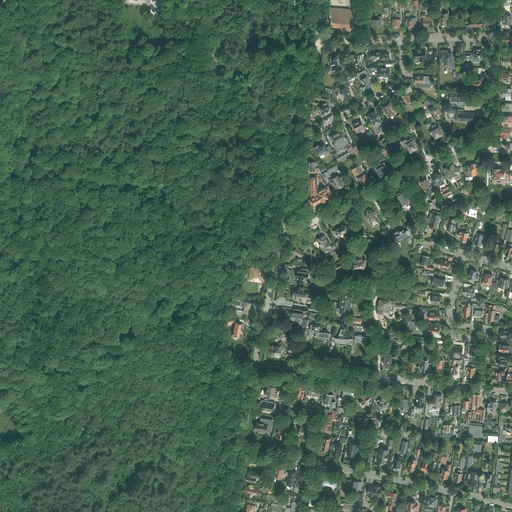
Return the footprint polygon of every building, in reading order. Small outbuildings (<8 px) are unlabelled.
[(470,3),(470,7),(470,11),(480,11),(480,3),(470,3)] [(342,27),(342,31),(350,32),(351,28),(356,29),(357,21),(353,21),(354,11),(350,11),(350,9),(331,7),(330,19),(332,19),(331,27),(342,27)] [(406,13),(406,18),(407,27),(414,27),(414,26),(416,26),(416,18),(410,18),(410,13),(406,13)] [(422,18),(423,18),(423,27),(426,27),(427,26),(433,26),(433,19),(436,19),(436,13),(432,14),(432,16),(425,17),(425,14),(422,14),(422,18)] [(444,26),(445,25),(446,25),(446,20),(448,20),(448,13),(440,13),(440,17),(438,17),(439,25),(441,25),(442,26),(444,26)] [(392,22),(393,23),(393,27),(394,27),(395,28),(396,27),(400,27),(400,24),(401,24),(401,21),(400,21),(400,14),(392,14),(393,19),(392,20),(392,21),(393,22),(392,22)] [(503,24),(511,24),(511,15),(503,15),(503,16),(501,16),(501,22),(503,22),(503,24)] [(379,19),(371,19),(372,27),(374,27),(375,28),(378,28),(378,27),(383,27),(382,16),(378,16),(379,19)] [(482,27),(482,22),(482,19),(477,19),(477,17),(471,17),(471,22),(469,22),(469,26),(473,26),(473,27),(482,27)] [(511,42),(510,42),(510,39),(511,38),(511,34),(506,35),(506,36),(502,36),(502,42),(502,44),(505,44),(505,47),(510,47),(510,46),(511,46),(511,42)] [(479,61),(479,58),(482,58),(482,49),(474,49),(474,52),(464,53),(464,60),(472,59),(472,61),(479,61)] [(441,50),(441,52),(441,58),(441,61),(443,61),(443,66),(451,66),(451,69),(456,69),(456,56),(453,56),(453,52),(448,52),(448,50),(441,50)] [(419,62),(426,61),(426,51),(419,51),(414,51),(415,62),(416,63),(418,62),(419,62)] [(379,56),(379,60),(389,60),(388,53),(386,53),(386,52),(376,52),(376,53),(368,54),(369,58),(377,57),(377,56),(379,56)] [(362,63),(362,69),(364,67),(366,71),(368,70),(365,66),(366,66),(366,65),(366,62),(366,61),(362,61),(362,54),(350,55),(350,59),(354,59),(354,63),(362,63)] [(335,64),(342,64),(342,58),(338,59),(337,55),(329,56),(329,63),(331,63),(331,70),(335,70),(335,64)] [(501,65),(510,65),(510,56),(501,56),(501,65)] [(378,64),(366,66),(365,66),(368,70),(370,73),(372,73),(372,70),(378,69),(378,64)] [(350,79),(359,74),(359,75),(365,72),(368,77),(371,75),(370,73),(368,70),(366,71),(364,67),(362,69),(357,71),(347,77),(348,79),(348,80),(349,82),(352,81),(350,79)] [(384,76),(384,78),(389,77),(389,73),(390,73),(390,72),(390,71),(389,71),(389,70),(389,68),(379,68),(379,76),(384,76)] [(501,80),(505,80),(505,81),(505,82),(509,83),(509,82),(511,82),(511,86),(511,76),(510,77),(510,73),(501,73),(501,76),(500,77),(500,79),(501,80)] [(415,76),(415,83),(417,83),(418,83),(418,87),(423,87),(423,83),(430,83),(431,76),(424,76),(420,75),(420,77),(415,76)] [(372,85),(367,76),(360,80),(363,85),(362,85),(361,87),(362,89),(364,89),(366,88),(372,85)] [(474,77),(468,77),(468,88),(477,88),(477,86),(482,86),(482,79),(477,79),(474,79),(474,77)] [(342,98),(344,97),(345,100),(351,97),(349,92),(350,91),(348,88),(347,89),(346,87),(350,85),(346,79),(343,81),(345,85),(339,89),(341,92),(341,93),(340,94),(342,98)] [(502,96),(511,96),(511,87),(506,87),(505,89),(502,89),(502,96)] [(401,97),(405,101),(404,101),(406,104),(406,103),(407,104),(409,106),(411,104),(413,106),(416,103),(406,92),(401,97)] [(456,105),(465,105),(471,105),(471,102),(465,101),(465,97),(457,96),(458,93),(450,93),(450,96),(450,105),(456,105)] [(321,99),(325,100),(324,101),(324,102),(320,104),(321,106),(319,107),(320,109),(318,111),(317,112),(319,114),(320,115),(322,114),(329,110),(332,109),(329,103),(333,101),(330,97),(322,95),(321,99)] [(422,105),(425,108),(427,111),(432,106),(433,105),(430,102),(429,103),(427,100),(422,105)] [(385,111),(388,117),(397,112),(395,109),(393,110),(390,103),(383,107),(384,108),(385,111)] [(447,113),(455,113),(455,116),(456,116),(456,118),(461,118),(461,121),(471,121),(471,117),(474,117),(474,113),(464,113),(464,109),(457,109),(456,109),(455,109),(447,109),(447,113)] [(374,125),(376,124),(377,125),(380,123),(380,124),(381,124),(384,130),(382,131),(384,136),(387,135),(385,130),(387,129),(383,119),(380,121),(375,111),(370,114),(371,114),(369,115),(374,125)] [(401,113),(396,116),(401,125),(406,122),(404,118),(401,113)] [(511,115),(503,115),(503,116),(501,116),(501,118),(500,118),(499,121),(501,121),(501,125),(503,125),(504,126),(511,126),(511,115)] [(354,123),(352,123),(354,127),(357,132),(358,131),(358,132),(360,131),(362,133),(365,131),(364,128),(365,128),(361,120),(357,122),(357,121),(354,123)] [(409,123),(403,126),(404,127),(406,130),(406,131),(411,128),(412,130),(416,128),(413,123),(410,124),(409,123)] [(438,127),(437,128),(435,124),(432,126),(433,128),(430,130),(430,131),(429,131),(429,132),(430,134),(431,135),(433,134),(435,138),(443,134),(438,127)] [(511,127),(508,127),(508,128),(501,128),(501,134),(501,138),(507,138),(507,137),(510,137),(510,131),(511,131),(511,127)] [(343,129),(337,132),(337,131),(335,132),(335,133),(329,137),(337,150),(351,142),(343,129)] [(370,131),(366,133),(369,139),(371,145),(373,144),(376,142),(373,137),(370,131)] [(414,139),(413,140),(412,138),(407,141),(406,139),(401,142),(405,148),(408,147),(410,152),(417,148),(415,144),(416,143),(414,139)] [(383,148),(381,149),(384,156),(394,151),(389,141),(381,144),(383,148)] [(315,147),(314,148),(318,156),(319,155),(320,156),(324,154),(323,153),(328,151),(329,153),(333,150),(330,145),(326,148),(324,143),(320,146),(319,145),(318,146),(317,145),(316,146),(315,147)] [(347,149),(349,152),(337,159),(340,164),(349,159),(353,157),(356,155),(357,154),(360,152),(362,152),(358,145),(353,147),(352,146),(347,149)] [(355,167),(351,170),(355,176),(357,175),(358,177),(359,178),(357,179),(358,181),(360,180),(363,185),(363,184),(364,185),(366,184),(366,183),(369,181),(364,174),(363,172),(360,165),(362,164),(361,161),(359,158),(355,161),(358,166),(355,167)] [(374,168),(374,170),(375,171),(376,171),(377,171),(380,176),(389,171),(382,159),(379,161),(381,164),(375,167),(376,167),(374,168)] [(310,171),(314,170),(314,173),(317,173),(318,176),(322,174),(321,173),(319,168),(316,169),(315,162),(309,162),(310,171)] [(321,173),(322,174),(325,179),(327,178),(330,176),(330,175),(342,168),(339,163),(327,170),(322,173),(321,173)] [(478,177),(478,174),(479,174),(479,170),(477,170),(477,167),(476,167),(475,163),(467,163),(468,171),(464,171),(465,177),(466,180),(473,179),(472,177),(476,176),(476,178),(478,177)] [(451,166),(450,166),(444,169),(450,180),(455,177),(456,180),(460,177),(460,167),(455,168),(453,165),(451,167),(451,166)] [(489,176),(492,176),(492,180),(496,180),(496,182),(501,182),(501,180),(507,180),(507,170),(504,170),(504,169),(500,169),(493,169),(493,171),(489,171),(489,176)] [(431,178),(434,182),(432,184),(435,189),(437,188),(435,185),(440,183),(441,185),(445,183),(439,172),(434,174),(434,176),(431,178)] [(333,194),(329,188),(328,185),(326,183),(327,183),(325,179),(322,174),(318,176),(323,185),(324,184),(325,187),(318,190),(317,177),(310,177),(312,193),(310,194),(312,198),(309,199),(313,206),(322,201),(322,202),(323,203),(326,201),(326,200),(326,199),(329,197),(329,196),(333,194)] [(338,175),(332,179),(329,180),(331,184),(332,183),(335,189),(338,187),(338,188),(345,183),(341,176),(339,177),(338,175)] [(426,179),(420,182),(422,186),(421,186),(424,190),(426,193),(427,195),(433,192),(431,188),(431,186),(430,183),(429,184),(426,179)] [(441,191),(441,190),(445,195),(446,197),(453,194),(452,192),(448,186),(443,189),(442,187),(440,189),(441,191)] [(409,203),(411,207),(414,205),(406,190),(405,190),(403,191),(402,192),(401,193),(400,193),(397,194),(397,195),(399,198),(397,199),(398,202),(400,201),(403,206),(409,203)] [(438,195),(431,199),(433,201),(435,200),(437,203),(442,201),(441,199),(438,195)] [(369,219),(370,219),(373,224),(373,223),(374,226),(379,224),(377,221),(378,221),(375,216),(376,216),(377,215),(376,214),(377,214),(375,211),(368,209),(367,208),(367,209),(365,216),(367,219),(368,219),(369,219)] [(468,215),(476,217),(477,210),(471,209),(470,209),(468,215)] [(428,222),(430,223),(429,227),(437,229),(440,215),(439,215),(440,212),(433,211),(433,213),(430,213),(428,219),(428,220),(428,222)] [(450,220),(445,219),(444,225),(448,226),(447,229),(454,231),(455,224),(454,224),(455,222),(456,222),(457,219),(451,218),(450,220)] [(348,227),(349,226),(348,226),(342,225),(342,224),(341,224),(342,225),(341,226),(333,231),(336,237),(344,232),(346,233),(347,234),(347,233),(348,227)] [(403,237),(409,234),(410,234),(408,230),(406,231),(405,229),(399,232),(399,231),(394,233),(394,234),(393,235),(393,240),(397,243),(402,240),(404,239),(403,237)] [(467,230),(466,233),(461,232),(459,231),(458,236),(461,237),(460,240),(461,241),(462,241),(464,241),(466,241),(467,236),(469,236),(469,234),(470,231),(467,230)] [(477,235),(474,244),(477,245),(479,245),(480,245),(481,242),(485,243),(487,235),(484,234),(483,234),(478,233),(477,233),(477,235)] [(331,255),(334,253),(336,258),(340,256),(337,250),(334,251),(332,248),(328,240),(327,241),(324,236),(316,240),(323,253),(327,251),(329,255),(331,254),(331,255)] [(371,248),(371,239),(367,239),(367,244),(364,244),(364,247),(362,247),(362,248),(362,251),(371,251),(371,248)] [(490,246),(492,246),(491,251),(497,253),(500,244),(499,244),(499,241),(492,239),(490,246)] [(300,258),(304,252),(296,246),(292,252),(300,258)] [(353,269),(365,270),(366,259),(362,259),(362,255),(359,254),(359,257),(358,257),(358,255),(355,255),(355,258),(354,258),(353,269)] [(420,264),(426,266),(427,266),(429,257),(423,255),(420,264)] [(321,268),(324,266),(319,259),(315,261),(318,267),(321,268)] [(437,259),(436,265),(448,268),(448,267),(449,267),(449,266),(449,265),(449,262),(437,259)] [(251,267),(248,281),(259,283),(259,282),(261,282),(266,282),(268,272),(262,271),(263,268),(251,267)] [(314,268),(313,273),(324,275),(324,271),(320,270),(320,269),(319,268),(319,267),(317,267),(317,268),(314,268)] [(297,282),(304,283),(305,279),(308,279),(309,272),(309,270),(301,268),(300,271),(297,270),(296,274),(296,276),(296,277),(298,277),(297,282)] [(468,278),(477,280),(478,276),(476,275),(476,271),(470,270),(470,272),(469,271),(468,276),(469,276),(468,278)] [(323,282),(331,284),(332,276),(325,274),(323,282)] [(482,285),(490,286),(488,293),(493,294),(496,283),(491,282),(493,275),(486,274),(486,276),(484,275),(482,285)] [(443,287),(446,278),(435,276),(432,284),(443,287)] [(498,286),(507,289),(509,279),(500,277),(498,286)] [(473,298),(475,289),(478,290),(478,287),(475,286),(473,286),(472,289),(466,287),(464,294),(469,295),(469,297),(473,298)] [(306,291),(294,289),(293,295),(294,295),(293,299),(305,301),(305,297),(309,297),(313,298),(314,292),(306,291)] [(341,292),(340,302),(351,303),(352,293),(346,293),(346,290),(343,290),(343,292),(341,292)] [(432,296),(429,295),(429,299),(428,299),(428,300),(429,301),(429,302),(430,303),(431,303),(440,304),(441,297),(432,296)] [(379,302),(378,306),(403,309),(403,308),(403,306),(394,305),(395,301),(391,300),(390,298),(387,298),(386,300),(380,299),(379,302)] [(235,315),(248,317),(251,303),(232,299),(231,304),(244,306),(243,311),(236,310),(235,315)] [(351,303),(340,302),(339,313),(341,313),(341,315),(344,315),(345,312),(350,313),(351,303)] [(470,309),(470,303),(462,302),(462,306),(464,306),(463,314),(464,314),(464,315),(468,316),(469,315),(470,315),(470,309)] [(474,316),(475,316),(475,317),(478,318),(478,316),(482,317),(483,310),(480,310),(481,306),(478,306),(478,305),(476,305),(476,304),(473,304),(472,313),(475,314),(474,316)] [(489,310),(488,313),(488,319),(489,319),(490,320),(492,321),(493,320),(494,320),(496,320),(499,320),(500,315),(495,315),(495,314),(496,310),(495,310),(496,308),(497,308),(497,306),(495,305),(491,305),(488,305),(487,309),(489,309),(489,310)] [(403,309),(378,306),(378,311),(379,313),(385,314),(386,316),(388,316),(390,315),(390,312),(394,313),(395,309),(403,309)] [(309,319),(315,320),(316,320),(317,313),(310,311),(309,319)] [(291,319),(298,320),(297,324),(301,325),(301,326),(304,327),(305,326),(308,327),(309,320),(306,319),(305,321),(303,320),(304,314),(293,312),(291,319)] [(439,312),(429,312),(429,320),(435,320),(435,319),(439,319),(439,312)] [(229,322),(234,323),(235,318),(227,317),(226,321),(223,320),(223,324),(229,325),(229,322)] [(311,320),(310,330),(319,331),(320,324),(316,324),(316,321),(311,320)] [(243,327),(243,324),(241,324),(235,322),(233,335),(238,336),(240,326),(243,327)] [(440,327),(433,326),(427,325),(427,329),(428,330),(428,334),(432,334),(433,333),(439,334),(440,327)] [(511,328),(510,328),(510,331),(501,330),(500,337),(509,338),(509,334),(511,334),(511,328)] [(332,342),(333,337),(332,337),(332,330),(328,330),(327,331),(323,331),(323,332),(319,331),(310,330),(310,331),(315,332),(315,337),(329,338),(328,345),(332,346),(332,342)] [(351,339),(351,343),(352,343),(351,351),(354,351),(355,341),(369,342),(370,336),(369,336),(362,336),(362,335),(358,334),(358,333),(354,333),(354,335),(353,335),(353,338),(352,338),(352,339),(351,339)] [(346,343),(351,343),(351,339),(333,337),(332,342),(337,343),(338,344),(339,344),(340,345),(343,345),(344,344),(346,345),(346,343)] [(281,342),(277,345),(275,346),(273,346),(272,345),(272,346),(272,349),(270,350),(271,352),(271,354),(271,355),(274,355),(275,357),(277,356),(279,356),(280,356),(280,353),(286,349),(281,342)] [(499,348),(499,349),(499,350),(499,351),(508,352),(507,356),(511,357),(511,346),(509,346),(509,345),(500,344),(499,347),(499,348)] [(453,353),(450,353),(450,359),(453,359),(453,356),(454,356),(455,355),(456,354),(462,355),(462,347),(453,346),(453,353)] [(469,347),(468,351),(467,351),(467,354),(475,355),(476,348),(469,347)] [(391,354),(387,353),(385,354),(384,363),(385,363),(385,368),(387,369),(387,370),(388,369),(390,368),(390,363),(392,363),(392,355),(391,354)] [(409,358),(409,361),(408,364),(410,365),(409,369),(415,370),(416,362),(417,359),(414,359),(414,358),(414,357),(412,357),(411,358),(411,359),(409,358)] [(422,368),(422,370),(422,371),(427,371),(427,370),(429,370),(430,365),(428,365),(428,363),(429,360),(421,359),(421,362),(420,368),(421,368),(422,368)] [(452,366),(451,373),(454,374),(456,374),(457,374),(458,367),(455,366),(456,360),(450,359),(449,366),(452,366)] [(465,371),(468,372),(467,375),(470,376),(472,376),(473,376),(474,376),(474,372),(475,372),(475,368),(473,368),(474,365),(471,365),(470,368),(468,367),(468,368),(466,368),(465,371)] [(504,377),(504,373),(505,370),(499,370),(499,372),(496,372),(495,375),(496,375),(496,379),(501,380),(501,377),(504,377)] [(266,395),(274,397),(277,398),(279,388),(283,389),(284,382),(278,381),(277,387),(268,385),(267,390),(266,391),(265,394),(266,395)] [(317,388),(318,385),(312,384),(311,390),(309,389),(308,395),(317,397),(319,388),(317,388)] [(291,388),(290,395),(293,396),(295,396),(295,395),(300,396),(300,398),(303,398),(304,390),(302,390),(302,387),(297,386),(297,389),(294,389),(291,388)] [(344,388),(342,398),(350,400),(352,389),(344,388)] [(328,407),(330,408),(329,409),(332,410),(333,408),(334,409),(336,401),(332,401),(333,395),(326,393),(324,403),(328,404),(328,407)] [(360,396),(362,398),(358,401),(362,406),(365,404),(365,403),(373,398),(370,394),(367,395),(366,395),(364,393),(360,396)] [(472,409),(477,409),(478,409),(479,406),(480,395),(474,394),(472,409)] [(415,408),(423,409),(424,402),(424,396),(418,395),(417,399),(416,399),(415,408)] [(430,398),(429,406),(433,406),(433,409),(439,410),(439,407),(440,407),(442,395),(436,395),(435,397),(433,397),(433,399),(430,398)] [(379,399),(376,401),(378,404),(382,404),(384,407),(392,402),(389,397),(386,399),(384,398),(383,396),(379,399)] [(399,409),(400,409),(399,412),(405,412),(406,409),(409,409),(409,399),(406,399),(407,398),(401,398),(401,405),(399,405),(399,409)] [(339,399),(336,411),(339,411),(344,412),(345,408),(341,407),(342,400),(339,399)] [(275,404),(265,401),(263,410),(272,412),(275,404)] [(493,413),(495,413),(496,401),(490,401),(490,403),(488,403),(487,410),(494,410),(494,411),(493,411),(493,413)] [(308,411),(319,414),(321,406),(309,404),(308,409),(308,411)] [(450,414),(459,415),(460,415),(461,405),(451,404),(450,414)] [(485,410),(478,409),(477,409),(476,414),(478,414),(477,421),(483,421),(485,410)] [(331,415),(330,419),(330,420),(333,420),(336,421),(335,425),(342,426),(344,417),(338,416),(339,411),(336,411),(332,410),(331,415)] [(256,422),(254,430),(267,433),(267,431),(270,431),(271,431),(273,419),(272,419),(269,419),(260,417),(260,422),(256,422)] [(379,418),(371,418),(370,427),(379,428),(380,421),(379,421),(379,418)] [(487,418),(486,422),(486,425),(494,426),(495,421),(491,421),(491,418),(487,418)] [(330,432),(332,425),(332,424),(333,420),(330,420),(328,420),(328,423),(326,422),(326,423),(324,431),(330,432)] [(443,424),(442,431),(442,435),(450,436),(450,432),(451,425),(443,424)] [(298,434),(302,435),(301,439),(307,440),(309,429),(304,428),(304,425),(300,425),(298,434)] [(470,427),(470,429),(469,435),(481,437),(482,426),(470,425),(470,427)] [(469,435),(470,429),(464,429),(464,427),(460,426),(460,429),(461,429),(461,434),(469,435)] [(277,438),(284,439),(286,428),(279,427),(277,438)] [(335,443),(333,454),(340,456),(341,451),(342,448),(342,445),(342,444),(346,444),(347,439),(341,437),(340,444),(335,443)] [(330,439),(324,438),(323,442),(321,441),(320,449),(322,449),(328,450),(330,439)] [(347,454),(348,454),(348,456),(352,457),(352,455),(356,456),(357,447),(361,447),(362,439),(356,438),(355,443),(349,442),(347,454)] [(473,451),(481,452),(482,445),(474,444),(473,451)] [(377,461),(386,463),(387,459),(388,454),(389,450),(380,448),(377,461)] [(414,471),(416,463),(417,460),(419,461),(420,455),(420,453),(421,449),(420,449),(419,448),(417,448),(415,454),(414,457),(415,457),(414,459),(411,458),(410,462),(409,461),(407,470),(408,470),(409,471),(410,471),(411,471),(414,471)] [(368,452),(367,451),(365,460),(365,461),(369,461),(371,461),(373,453),(372,453),(372,451),(369,450),(368,452)] [(402,459),(400,459),(401,457),(397,456),(397,458),(395,457),(394,466),(394,467),(397,468),(397,467),(400,467),(402,459)] [(257,467),(261,468),(262,462),(258,461),(258,459),(250,458),(249,465),(257,466),(257,467)] [(428,472),(429,468),(433,468),(433,465),(430,464),(430,465),(429,464),(429,463),(423,461),(421,470),(425,470),(425,471),(428,472)] [(448,479),(449,470),(451,464),(448,464),(446,469),(442,469),(440,477),(448,479)] [(276,468),(275,476),(274,479),(284,481),(286,470),(276,468)] [(296,472),(289,470),(287,484),(293,485),(296,472)] [(478,472),(469,471),(467,483),(475,484),(478,472)] [(300,472),(299,480),(296,480),(296,483),(298,483),(298,484),(304,485),(306,474),(300,472)] [(488,477),(485,476),(483,485),(484,486),(485,487),(487,487),(488,486),(489,487),(490,484),(491,484),(493,475),(489,474),(488,477)] [(334,487),(336,487),(338,480),(336,480),(323,477),(322,484),(334,487)] [(353,487),(360,489),(362,481),(354,480),(354,481),(348,480),(346,489),(348,489),(351,488),(353,487)] [(372,486),(369,486),(369,489),(368,489),(368,490),(368,493),(369,493),(368,495),(374,496),(375,494),(379,495),(380,492),(380,491),(381,488),(380,488),(380,487),(374,485),(374,487),(372,486)] [(261,495),(262,492),(266,493),(267,487),(262,487),(262,489),(259,489),(259,488),(245,486),(244,491),(244,492),(248,493),(248,497),(252,498),(252,494),(261,495)] [(388,491),(387,497),(390,497),(389,506),(388,509),(391,510),(392,503),(392,500),(396,501),(397,493),(396,493),(396,492),(394,491),(393,492),(390,492),(388,491)] [(425,505),(424,506),(422,506),(421,509),(424,509),(423,510),(432,511),(435,511),(438,498),(428,497),(427,505),(425,505)] [(246,510),(246,511),(251,511),(253,511),(254,511),(257,511),(258,506),(258,505),(259,503),(259,502),(256,502),(248,500),(248,503),(247,503),(247,506),(246,506),(246,507),(246,508),(246,509),(246,510)] [(412,502),(407,501),(405,511),(417,511),(418,505),(416,505),(417,502),(412,501),(412,502)] [(286,503),(283,502),(281,502),(280,504),(272,503),(271,506),(269,506),(268,511),(281,511),(283,507),(286,507),(286,503)] [(292,502),(291,508),(286,507),(286,511),(288,511),(300,511),(302,504),(292,502)] [(343,510),(347,510),(346,511),(350,511),(359,511),(361,508),(357,507),(357,505),(344,503),(343,510)]
